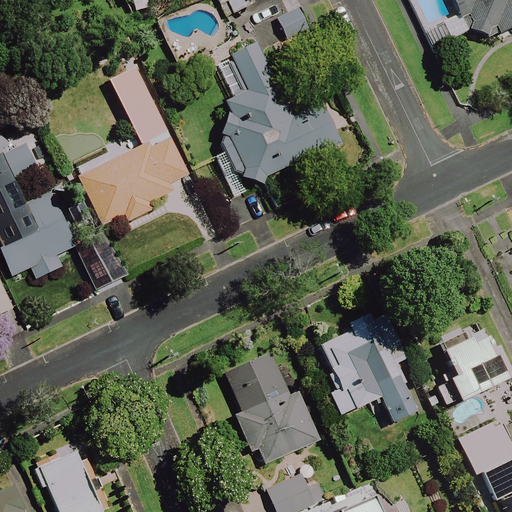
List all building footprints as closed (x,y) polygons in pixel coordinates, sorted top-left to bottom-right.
[(212,0),(217,9),(224,6),(225,8),(218,12),(223,20),(245,9),(243,6),(254,0),(212,0)] [(446,20),(448,25),(454,39),(467,33),(468,35),(485,41),(511,29),(511,0),(445,0),(453,17),(446,20)] [(305,33),(295,12),(274,22),(284,43),(305,33)] [(289,121),(252,44),(227,55),(230,60),(214,67),(230,101),(220,106),(224,113),(220,128),(235,134),(235,144),(210,156),(232,202),(258,189),(263,181),(338,146),(319,107),(289,121)] [(167,136),(136,69),(106,83),(137,150),(76,179),(99,228),(122,218),(125,224),(150,212),(147,206),(170,195),(167,186),(186,177),(167,136)] [(5,212),(0,202),(0,265),(8,281),(27,271),(33,283),(59,269),(54,258),(74,247),(44,191),(5,212)] [(124,276),(101,235),(71,252),(94,293),(124,276)] [(0,315),(10,311),(0,287),(0,315)] [(325,394),(334,418),(365,407),(369,417),(381,413),(386,426),(413,416),(391,356),(375,314),(344,326),(345,329),(340,331),(342,338),(317,347),(327,375),(323,377),(328,393),(325,394)] [(488,352),(480,334),(437,354),(449,379),(444,381),(456,406),(510,380),(495,349),(488,352)] [(302,408),(297,410),(285,383),(280,385),(268,355),(220,375),(236,415),(230,417),(247,457),(255,454),(260,466),(316,443),(302,408)] [(511,459),(511,457),(500,428),(489,433),(487,427),(454,441),(470,479),(479,475),(511,459)] [(73,452),(30,471),(39,492),(44,490),(53,511),(98,511),(77,463),(73,452)] [(511,459),(479,475),(491,503),(511,493),(511,459)] [(271,511),(297,511),(301,510),(288,478),(262,489),(271,511)] [(20,511),(9,486),(0,489),(0,511),(20,511)] [(377,511),(375,506),(370,495),(334,510),(334,511),(377,511)]
